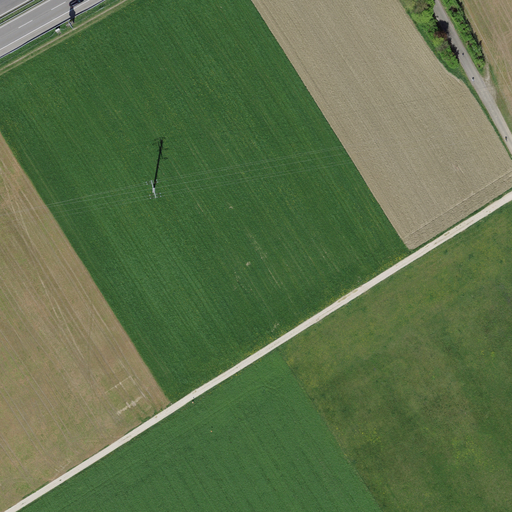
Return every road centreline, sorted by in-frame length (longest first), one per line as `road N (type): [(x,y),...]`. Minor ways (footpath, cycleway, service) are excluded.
road 1 (track): [(8,511),(511,195)]
road 2 (unclassified): [(511,146),(432,0)]
road 3 (track): [(0,74),(135,0)]
